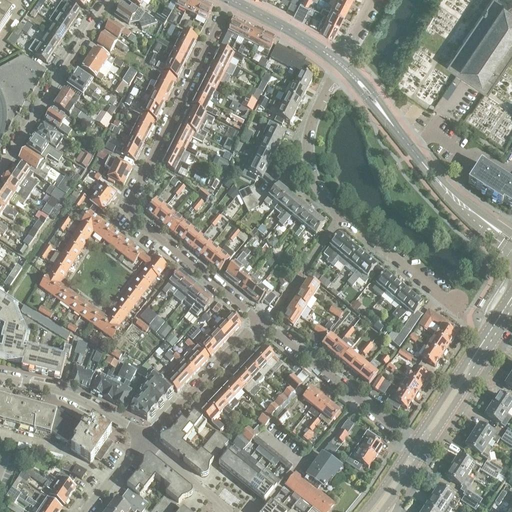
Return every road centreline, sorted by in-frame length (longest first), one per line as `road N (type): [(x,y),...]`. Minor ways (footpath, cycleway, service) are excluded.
road 1 (residential): [(260,324),(128,206),(230,0)]
road 2 (secondary): [(511,238),(449,194),(338,59)]
road 3 (residential): [(0,171),(109,0)]
road 4 (residential): [(418,445),(260,324)]
road 5 (residential): [(341,217),(310,177),(302,141),(338,59)]
road 6 (secondary): [(418,445),(511,298)]
road 7 (residential): [(145,443),(260,324)]
road 8 (residential): [(145,443),(68,395),(0,379)]
road 9 (residential): [(456,300),(341,217)]
road 10 (residential): [(260,324),(341,217)]
road 11 (secondary): [(338,59),(231,0)]
